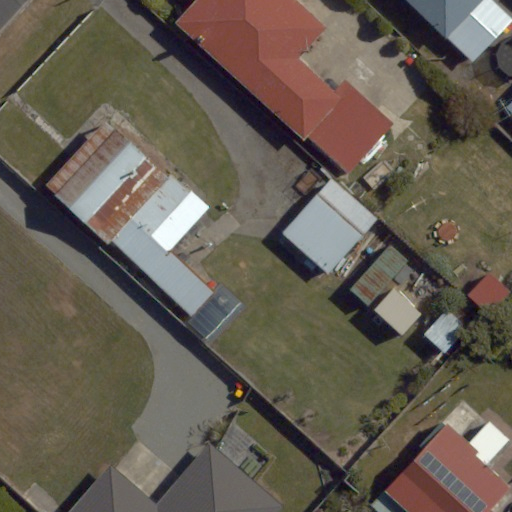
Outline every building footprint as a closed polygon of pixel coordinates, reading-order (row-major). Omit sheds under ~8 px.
[(479,0),(321,0),(428,100),(502,21),(479,0)] [(224,20),(166,87),(338,234),(373,194),(291,124),(314,97),(224,20)] [(511,143),(482,175),(511,203),(511,143)] [(110,189),(45,264),(169,370),(234,295),(110,189)] [(259,511),(235,485),(203,511),(259,511)] [(449,511),(427,492),(408,511),(449,511)]
